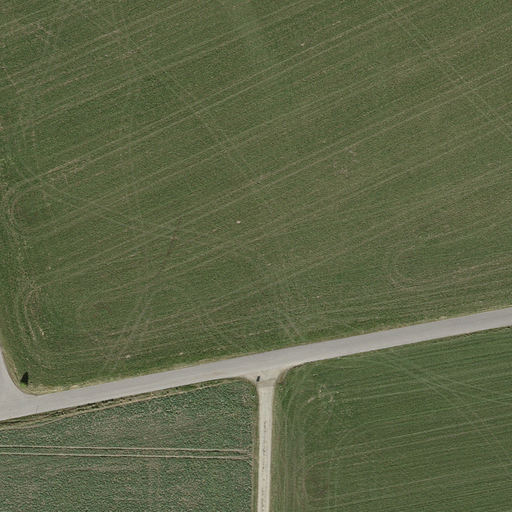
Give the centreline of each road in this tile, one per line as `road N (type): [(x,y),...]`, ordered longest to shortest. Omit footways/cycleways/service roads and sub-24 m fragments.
road 1 (residential): [(511,315),(0,413)]
road 2 (track): [(269,360),(265,511)]
